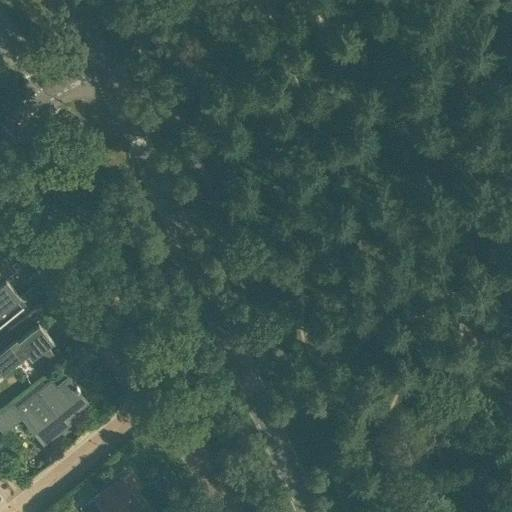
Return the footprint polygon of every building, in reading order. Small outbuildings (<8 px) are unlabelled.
[(0,325),(23,307),(17,300),(20,297),(6,279),(0,283),(0,325)] [(16,338),(0,350),(0,371),(2,373),(27,353),(31,358),(53,341),(38,323),(17,340),(16,338)] [(51,349),(34,363),(44,376),(61,363),(51,349)] [(12,403),(0,413),(0,427),(4,432),(22,417),(43,443),(67,424),(63,419),(86,401),(67,378),(48,394),(42,386),(38,382),(12,403)] [(122,478),(121,477),(79,507),(82,511),(134,511),(143,506),(132,491),(139,486),(129,473),(122,478)]
